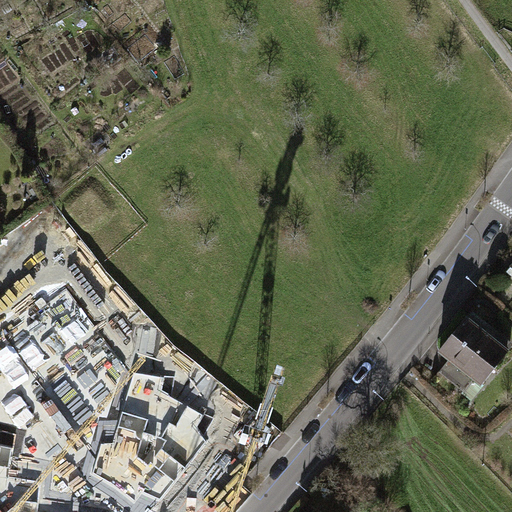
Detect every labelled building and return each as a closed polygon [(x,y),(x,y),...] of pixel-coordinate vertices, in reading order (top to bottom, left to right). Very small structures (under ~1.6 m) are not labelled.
[(43,233),(4,269),(75,345),(114,310),(43,233)] [(436,350),(446,358),(436,371),(465,393),(503,344),(463,314),(436,350)] [(165,378),(135,373),(114,444),(102,444),(93,474),(116,487),(135,504),(142,494),(161,501),(207,443),(198,428),(204,416),(162,391),(165,378)] [(16,435),(0,430),(0,511),(7,511),(21,501),(39,504),(40,482),(10,476),(16,435)] [(38,511),(39,504),(21,501),(7,511),(38,511)]
